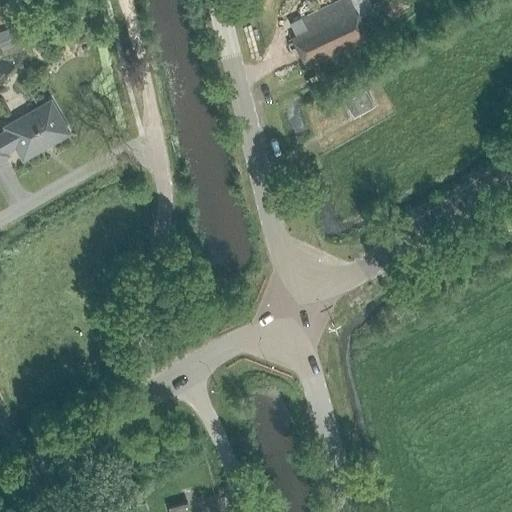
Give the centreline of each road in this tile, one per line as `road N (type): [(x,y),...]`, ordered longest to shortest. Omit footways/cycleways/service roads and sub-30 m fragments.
road 1 (tertiary): [(297,308),(213,0)]
road 2 (tertiary): [(297,308),(423,232),(511,164)]
road 3 (unclassified): [(179,378),(152,356),(143,318),(161,237),(158,156)]
road 4 (tertiary): [(0,499),(179,378)]
road 5 (tertiary): [(346,511),(297,308)]
road 6 (track): [(158,156),(127,0)]
road 7 (unclassified): [(179,378),(216,428),(240,511)]
road 8 (tertiary): [(179,378),(297,308)]
